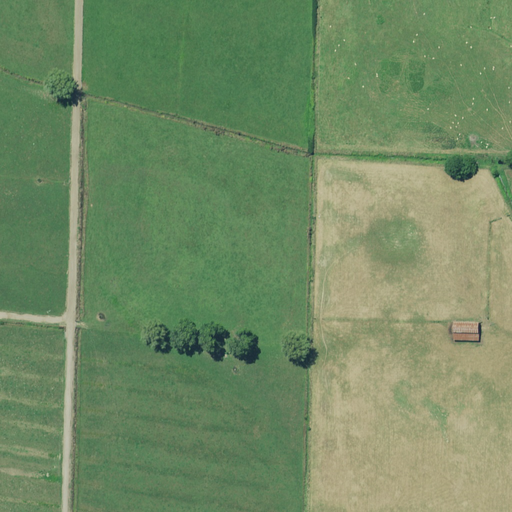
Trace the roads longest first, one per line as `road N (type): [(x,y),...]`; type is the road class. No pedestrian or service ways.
road 1 (track): [(67,323),(76,0)]
road 2 (track): [(0,316),(67,323),(64,511)]
